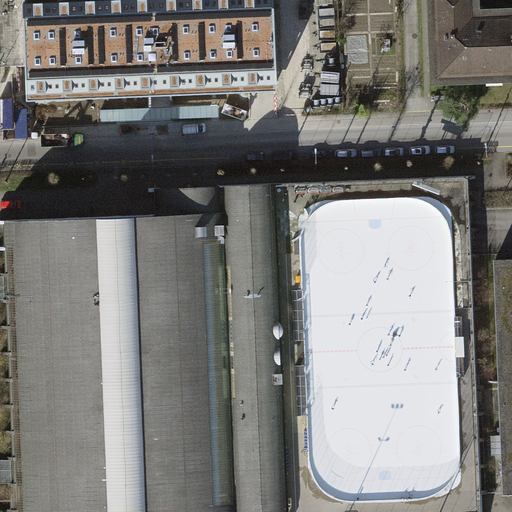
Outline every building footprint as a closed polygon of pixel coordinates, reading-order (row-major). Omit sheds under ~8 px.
[(0,0),(0,65),(25,64),(22,0),(0,0)] [(22,0),(26,99),(278,89),(274,0),(22,0)] [(481,0),(433,0),(436,77),(511,74),(511,11),(482,13),(481,0)] [(288,511),(276,183),(218,185),(219,212),(208,213),(207,200),(189,184),(172,201),(173,214),(6,220),(8,287),(16,511),(288,511)] [(511,259),(494,260),(505,492),(511,491),(511,259)]
